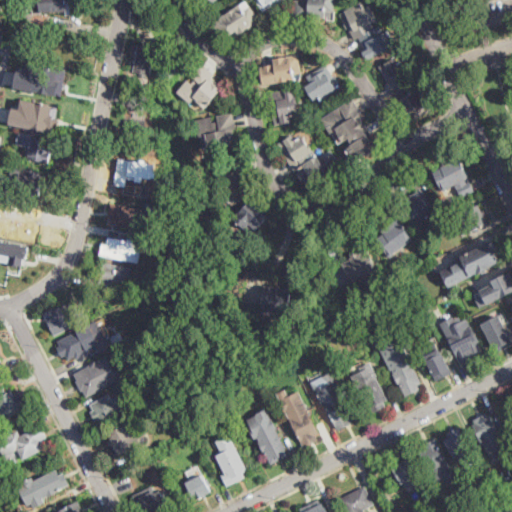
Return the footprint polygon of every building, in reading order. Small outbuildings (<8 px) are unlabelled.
[(78,0),(78,14),(78,16),(77,16),(71,16),(67,16),(67,11),(43,12),(43,14),(38,14),(33,15),(33,13),(33,11),(25,12),(22,12),(22,11),(21,0),(78,0)] [(284,0),(285,1),(277,6),(275,4),(271,6),(265,11),(256,0),(284,0)] [(333,0),(333,11),(333,12),(329,11),(326,11),(326,17),(322,17),(322,19),(309,18),(298,18),(296,17),(297,0),(310,1),(310,0),(333,0)] [(261,20),(240,34),(237,29),(236,29),(227,35),(225,37),(216,23),(248,1),(261,20)] [(362,7),(364,10),(368,7),(372,6),(379,20),(373,23),(375,27),(380,25),(384,33),(389,30),(393,38),(388,41),(392,47),(391,48),(369,59),(362,45),(359,38),(356,40),(352,33),(349,27),(347,28),(343,19),(348,17),(346,13),(345,10),(360,3),(362,7)] [(153,67),(151,76),(134,72),(139,46),(145,47),(156,49),(154,59),(153,67)] [(296,79),(265,84),(262,67),(275,65),(274,59),(299,54),(302,72),(295,74),(296,79)] [(395,58),(398,64),(406,60),(414,76),(407,79),(413,91),(420,88),(420,89),(424,96),(431,111),(415,119),(414,118),(412,113),(411,112),(406,114),(395,93),(392,86),(381,65),(395,58)] [(20,69),(17,86),(62,95),(68,69),(31,62),(29,71),(20,69)] [(214,77),(225,87),(206,108),(195,98),(191,104),(190,104),(177,93),(188,80),(193,84),(197,80),(192,76),(203,63),(205,65),(214,73),(216,74),(214,77)] [(327,65),(334,77),(336,75),(342,84),(337,87),(340,93),(325,103),(320,95),(315,99),(306,86),(312,82),(308,77),(327,65)] [(292,122),(275,125),(270,93),(294,89),(298,114),(291,115),(292,122)] [(15,106),(11,122),(54,132),(60,105),(24,98),(22,108),(15,106)] [(360,115),(374,138),(377,136),(382,144),(359,159),(356,153),(351,156),(346,148),(352,144),(349,139),(344,142),(337,131),(332,134),(322,119),(354,99),(363,113),(360,115)] [(235,115),(237,127),(237,129),(233,130),(236,144),(209,149),(207,136),(199,137),(196,120),(213,117),(214,122),(219,121),(218,116),(234,113),(235,115)] [(146,119),(144,143),(124,141),(124,131),(125,118),(127,118),(134,118),(145,119),(146,119)] [(54,152),(54,154),(51,153),(49,164),(28,160),(30,147),(18,144),(20,133),(56,140),(54,150),(54,152)] [(294,135),(297,140),(304,135),(319,158),(332,150),(342,165),(329,173),(331,176),(317,185),(315,181),(309,184),(306,179),(302,181),(279,144),(294,135)] [(454,185),(443,191),(433,171),(451,162),(453,161),(460,158),(467,172),(467,174),(469,178),(456,184),(454,185)] [(135,169),(134,177),(131,189),(115,185),(116,177),(113,177),(114,176),(114,173),(114,172),(118,173),(120,161),(129,163),(128,167),(135,169)] [(254,191),(233,207),(232,205),(220,189),(224,186),(219,179),(218,178),(234,165),(236,167),(240,173),(254,191)] [(45,173),(44,179),(46,179),(46,182),(46,183),(46,185),(45,189),(43,188),(41,195),(20,192),(18,191),(19,185),(19,181),(20,175),(20,174),(27,175),(28,169),(45,172),(45,173)] [(475,190),(463,197),(459,191),(458,189),(471,181),(471,183),(475,190)] [(434,212),(416,226),(401,205),(418,192),(423,188),(428,195),(436,205),(431,209),(434,212)] [(268,218),(252,235),(235,220),(253,199),(261,207),(262,208),(264,209),(264,210),(262,212),(268,217),(268,218)] [(147,219),(145,230),(142,230),(119,225),(113,224),(114,217),(110,217),(109,217),(109,216),(110,213),(112,203),(112,204),(143,210),(142,213),(142,216),(148,217),(147,219)] [(489,223),(470,233),(467,226),(464,221),(460,214),(479,204),(484,212),(485,215),(489,223)] [(13,207),(30,210),(30,208),(40,210),(37,224),(37,226),(34,225),(34,226),(31,237),(5,231),(8,217),(9,215),(10,209),(11,206),(13,207)] [(413,241),(391,257),(378,239),(385,234),(382,229),(384,227),(387,225),(397,218),(413,241)] [(109,237),(129,241),(130,238),(134,239),(133,248),(142,249),(140,262),(101,255),(104,243),(108,244),(108,242),(109,237)] [(0,238),(0,265),(1,260),(24,265),(25,257),(29,257),(31,246),(0,238)] [(493,240),(496,245),(497,245),(501,252),(497,253),(500,258),(498,259),(499,262),(478,274),(477,273),(453,286),(450,286),(441,269),(493,240)] [(454,247),(449,250),(444,243),(449,240),(454,247)] [(368,249),(379,270),(354,283),(343,263),(352,258),(350,254),(358,250),(360,254),(368,249)] [(130,288),(130,289),(128,289),(100,282),(104,262),(113,264),(134,269),(134,273),(130,288)] [(511,290),(481,306),(477,298),(484,294),(481,289),(495,282),(493,279),(511,270),(511,290)] [(294,289),(291,316),(285,316),(276,315),(275,315),(274,314),(273,320),(263,319),(263,312),(266,289),(267,285),(274,286),(282,287),(294,289)] [(114,293),(112,301),(99,299),(101,290),(114,293)] [(75,301),(84,321),(56,335),(49,320),(47,318),(45,313),(56,307),(57,310),(75,301)] [(459,313),(462,320),(468,317),(473,329),(475,328),(481,342),(480,343),(486,355),(465,365),(463,360),(460,361),(453,347),(452,347),(448,339),(449,338),(441,322),(459,313)] [(511,343),(497,351),(483,322),(500,314),(511,338),(511,343)] [(125,341),(114,346),(109,336),(120,330),(125,341)] [(77,331),(83,342),(87,340),(92,350),(86,352),(85,353),(86,356),(77,360),(76,357),(68,361),(66,356),(63,358),(61,354),(60,353),(57,347),(60,345),(58,340),(75,332),(77,331)] [(378,343),(405,396),(424,387),(397,333),(378,343)] [(447,376),(439,380),(436,375),(428,360),(422,349),(431,344),(436,342),(438,344),(442,352),(453,373),(452,373),(449,375),(447,376)] [(114,367),(114,368),(117,366),(122,375),(123,378),(88,397),(84,391),(83,391),(81,388),(79,385),(77,381),(79,381),(75,374),(76,374),(93,365),(108,357),(114,367)] [(153,382),(142,389),(135,378),(146,371),(153,382)] [(333,372),(355,416),(355,418),(352,420),(354,424),(340,431),(336,423),(333,418),(331,418),(326,408),(328,407),(325,402),(323,403),(317,392),(317,391),(316,389),(313,382),(324,376),(333,372)] [(378,410),(372,413),(358,385),(377,375),(389,400),(384,402),(386,406),(380,409),(378,410)] [(0,390),(6,387),(8,393),(13,390),(16,397),(18,396),(20,399),(21,400),(22,400),(27,410),(1,422),(0,420),(0,412),(3,411),(0,404),(0,390)] [(278,392),(305,447),(319,440),(317,435),(321,433),(300,390),(290,395),(286,388),(278,392)] [(110,394),(114,402),(121,398),(128,411),(102,424),(100,419),(96,421),(94,417),(93,416),(92,413),(96,411),(92,404),(110,394)] [(248,418),(271,463),(290,453),(268,407),(248,418)] [(511,410),(511,412),(508,418),(503,413),(507,407),(511,410)] [(487,414),(489,417),(492,416),(493,415),(501,432),(500,432),(494,435),(498,442),(498,443),(486,448),(485,447),(475,424),(477,423),(475,419),(480,417),(482,416),(487,414)] [(45,434),(47,437),(47,438),(43,441),(46,447),(24,459),(21,454),(18,449),(5,456),(1,449),(0,446),(0,440),(19,431),(21,436),(41,425),(45,434)] [(126,425),(131,436),(136,434),(138,437),(141,444),(135,446),(119,454),(119,453),(118,451),(115,444),(113,442),(109,433),(126,425)] [(471,458),(465,461),(464,458),(462,459),(456,462),(445,440),(449,438),(447,434),(452,432),(454,431),(460,428),(472,453),(473,454),(470,455),(471,458)] [(240,481),(228,487),(222,474),(225,473),(217,456),(223,453),(217,441),(231,434),(247,466),(249,470),(245,472),(247,477),(243,480),(240,481)] [(442,464),(444,468),(438,471),(436,467),(430,470),(422,453),(428,450),(425,444),(427,443),(429,442),(436,439),(448,462),(442,464)] [(166,460),(159,464),(154,456),(162,452),(166,460)] [(420,475),(416,478),(404,484),(402,485),(398,476),(393,479),(388,470),(407,460),(410,459),(412,458),(420,475)] [(139,468),(129,473),(127,467),(136,462),(139,468)] [(58,469),(61,475),(65,473),(66,475),(67,477),(71,485),(47,498),(46,499),(44,499),(47,504),(37,509),(36,507),(34,504),(30,506),(22,490),(21,488),(25,486),(23,483),(34,477),(35,481),(58,469)] [(204,495),(189,502),(185,495),(192,492),(187,481),(203,473),(212,492),(206,494),(204,495)] [(501,490),(494,494),(488,482),(495,478),(501,490)] [(367,511),(347,511),(341,498),(360,488),(362,487),(364,486),(374,506),(366,510),(367,511)] [(486,498),(477,502),(472,490),(482,486),(486,498)] [(140,511),(136,504),(162,491),(172,511),(140,511)] [(301,511),(330,511),(325,500),(301,511)] [(85,511),(60,511),(80,502),(84,510),(85,511)]
